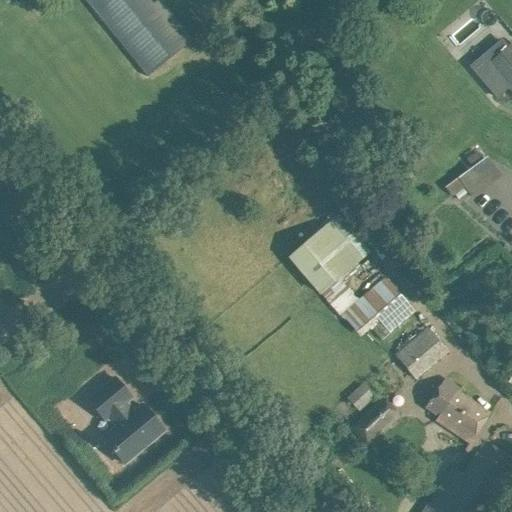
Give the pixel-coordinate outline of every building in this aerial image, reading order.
[(83,0),(146,77),(193,40),(161,0),(83,0)] [(508,89),(511,94),(511,46),(509,48),(503,41),(473,66),(499,97),(508,89)] [(491,158),(443,182),(452,201),(500,177),(491,158)] [(370,253),(338,216),(289,258),(325,299),(360,270),(356,265),(370,253)] [(404,299),(386,278),(346,314),(365,333),(404,299)] [(0,317),(9,310),(0,299),(0,317)] [(449,354),(429,330),(396,356),(415,381),(449,354)] [(116,427),(103,438),(125,465),(164,432),(142,405),(134,412),(126,403),(132,399),(115,378),(88,400),(105,421),(108,418),(116,427)] [(445,379),(425,409),(439,418),(437,421),(470,444),(490,414),(473,403),(459,393),(461,390),(445,379)] [(346,399),(357,411),(374,395),(363,383),(346,399)] [(400,418),(400,411),(391,402),(385,400),(353,431),(370,448),(400,418)] [(484,511),(511,471),(511,460),(486,442),(464,475),(453,468),(425,509),(423,511),(484,511)]
